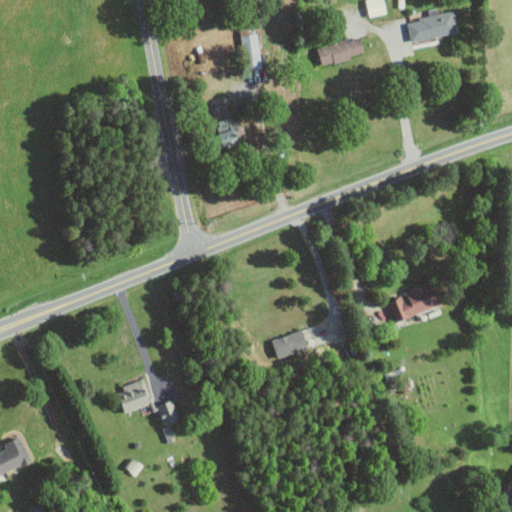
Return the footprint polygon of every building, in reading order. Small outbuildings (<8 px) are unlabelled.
[(386,13),(383,0),(364,0),(369,17),(386,13)] [(457,33),(453,11),(437,14),(436,8),(427,10),(429,18),(407,22),(411,42),(457,33)] [(260,69),(258,34),(247,34),(249,70),(260,69)] [(317,48),(322,65),(364,54),(359,36),(317,48)] [(223,146),(245,138),(237,117),(215,124),(223,146)] [(403,289),(405,294),(386,301),(392,320),(444,303),(436,278),(403,289)] [(308,347),(301,329),(271,340),(278,357),(308,347)] [(117,387),(126,412),(153,403),(144,377),(117,387)] [(162,424),(179,420),(173,399),(156,404),(162,424)] [(168,442),(175,439),(170,425),(162,428),(168,442)] [(0,474),(31,459),(20,435),(3,443),(6,448),(0,450),(0,474)]
